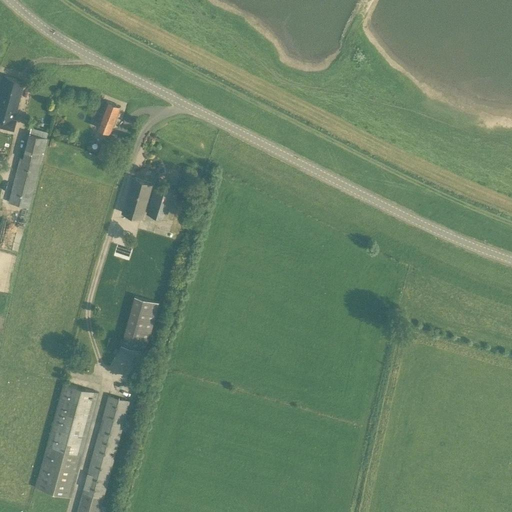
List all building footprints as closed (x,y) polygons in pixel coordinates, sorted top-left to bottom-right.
[(0,124),(13,128),(15,119),(14,119),(24,80),(4,75),(0,92),(0,124)] [(107,99),(96,126),(109,131),(119,105),(107,99)] [(9,201),(30,206),(48,138),(31,134),(24,159),(21,158),(9,201)] [(116,146),(103,141),(99,151),(97,150),(96,154),(98,155),(111,160),(116,146)] [(132,177),(122,211),(142,217),(152,182),(132,177)] [(175,189),(155,184),(146,212),(167,218),(175,189)] [(105,282),(118,285),(129,238),(117,235),(105,282)] [(134,295),(121,344),(145,351),(159,302),(134,295)] [(99,392),(63,383),(35,486),(71,496),(99,392)] [(76,511),(99,511),(130,400),(108,395),(76,511)]
